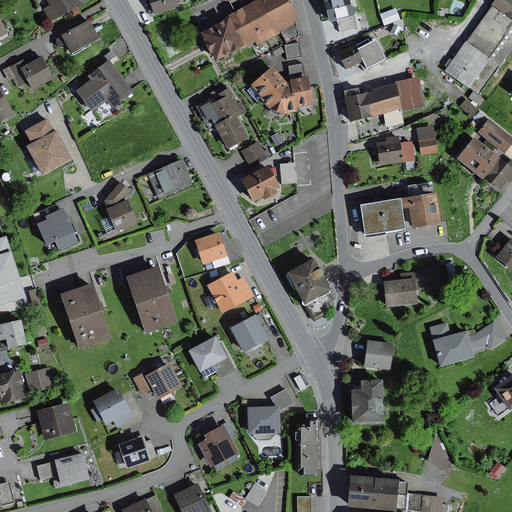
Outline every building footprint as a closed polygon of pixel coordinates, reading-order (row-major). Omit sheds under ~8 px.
[(44,0),(49,7),(42,10),(49,23),(90,0),(44,0)] [(146,0),(153,16),(177,7),(174,0),(146,0)] [(287,0),(258,0),(227,17),(228,19),(243,49),(255,43),(256,46),(279,34),(285,45),(299,37),(294,13),(287,0)] [(322,0),(328,23),(336,21),(338,33),(357,28),(355,18),(358,17),(354,0),(322,0)] [(511,0),(496,0),(491,8),(511,22),(511,0)] [(511,48),(511,22),(491,8),(465,43),(499,67),(511,48)] [(396,9),(379,15),(384,26),(400,20),(396,9)] [(243,49),(228,19),(197,34),(205,48),(209,57),(211,56),(215,62),(243,49)] [(88,21),(60,37),(60,38),(64,45),(70,54),(98,38),(88,21)] [(401,29),(393,25),(390,34),(398,37),(401,29)] [(192,27),(182,33),(189,47),(200,42),(192,27)] [(64,45),(60,38),(55,40),(57,49),(64,45)] [(368,40),(353,48),(361,63),(365,70),(384,60),(375,41),(370,44),(368,40)] [(499,67),(465,43),(444,72),(478,96),(499,67)] [(298,44),(285,46),(287,60),(301,58),(298,44)] [(353,46),(336,54),(344,72),(361,63),(353,48),(353,46)] [(24,60),(9,68),(20,87),(27,84),(31,92),(53,80),(41,57),(27,65),(24,60)] [(90,81),(75,92),(91,113),(106,101),(112,109),(133,93),(108,61),(87,77),(90,81)] [(303,64),(287,67),(290,81),(305,79),(303,64)] [(282,81),(271,68),(250,87),(261,99),(282,81)] [(305,79),(290,81),(288,82),(293,110),(312,107),(307,78),(305,79)] [(394,84),(394,86),(400,111),(401,115),(425,109),(418,78),(394,84)] [(284,82),(282,81),(261,99),(259,101),(269,111),(281,115),(281,116),(294,113),(293,110),(288,82),(284,82)] [(367,95),(372,118),(383,115),(400,111),(394,86),(373,91),(373,93),(367,95)] [(0,123),(14,115),(0,90),(0,123)] [(199,108),(206,122),(223,112),(225,115),(237,109),(241,115),(245,113),(240,103),(237,104),(228,90),(215,97),(218,102),(211,106),(209,103),(199,108)] [(357,90),(343,93),(349,123),(372,118),(367,95),(358,97),(357,90)] [(472,93),(468,99),(479,106),(483,101),(472,93)] [(466,100),(459,107),(471,118),(477,111),(466,100)] [(209,131),(215,128),(227,151),(247,140),(236,118),(241,115),(237,109),(225,115),(223,112),(206,122),(205,122),(209,131)] [(401,115),(400,111),(383,115),(385,128),(403,125),(401,115)] [(53,133),(47,120),(24,132),(30,145),(53,133)] [(511,139),(488,120),(455,161),(482,182),(484,180),(499,160),(511,143),(511,139)] [(433,127),(416,129),(420,156),(437,153),(433,127)] [(30,145),(25,148),(41,177),(71,161),(55,132),(53,133),(30,145)] [(278,133),(270,138),(275,147),(283,143),(278,133)] [(386,142),(375,144),(379,167),(414,161),(411,142),(399,144),(398,137),(385,139),(386,142)] [(259,143),(241,152),(247,163),(265,154),(259,143)] [(181,160),(147,175),(158,201),(192,186),(181,160)] [(499,160),(484,180),(499,192),(506,183),(509,185),(511,180),(511,176),(511,174),(511,161),(507,166),(499,160)] [(294,163),(278,164),(280,187),(296,185),(294,163)] [(267,168),(241,182),(252,203),(260,198),(262,202),(277,194),(275,191),(278,189),(267,168)] [(103,202),(107,210),(123,203),(130,192),(120,183),(103,202)] [(408,201),(399,203),(400,212),(408,210),(411,230),(438,225),(431,183),(406,188),(408,201)] [(107,210),(106,211),(116,234),(137,224),(127,201),(123,203),(107,210)] [(399,203),(359,208),(363,238),(403,232),(400,212),(399,203)] [(45,222),(36,226),(45,247),(73,235),(62,209),(43,217),(45,222)] [(218,234),(194,242),(202,266),(212,263),(226,258),(218,234)] [(511,241),(510,240),(494,259),(511,272),(511,241)] [(4,241),(0,241),(0,307),(24,300),(4,241)] [(226,258),(212,263),(214,269),(229,264),(227,258),(226,258)] [(312,261),(285,276),(302,308),(329,293),(321,278),(321,276),(319,273),(318,272),(312,261)] [(452,263),(444,265),(448,279),(456,277),(452,263)] [(414,280),(383,284),(386,309),(416,305),(415,292),(442,284),(437,267),(414,273),(414,280)] [(157,269),(125,280),(145,335),(176,324),(157,269)] [(232,273),(205,287),(221,316),(254,299),(243,278),(236,282),(232,273)] [(90,286),(60,296),(78,351),(109,340),(90,286)] [(35,290),(28,292),(33,307),(40,304),(35,290)] [(259,305),(253,307),(255,313),(261,311),(259,305)] [(260,314),(254,317),(264,336),(270,332),(260,314)] [(254,317),(229,330),(242,355),(267,341),(264,336),(254,317)] [(20,323),(0,326),(0,341),(5,340),(7,351),(25,347),(20,323)] [(446,324),(428,329),(440,369),(474,359),(472,350),(468,337),(466,333),(450,337),(446,324)] [(487,345),(491,350),(505,341),(493,324),(479,333),(487,345)] [(487,345),(479,333),(475,335),(468,337),(472,350),(483,347),(487,345)] [(47,339),(37,341),(40,351),(49,348),(47,339)] [(214,339),(187,353),(198,373),(212,366),(225,359),(214,339)] [(393,346),(366,342),(363,368),(389,371),(393,346)] [(225,359),(212,366),(219,380),(235,371),(228,358),(225,359)] [(168,365),(145,377),(152,390),(158,400),(181,388),(168,365)] [(50,369),(26,374),(30,393),(55,387),(50,369)] [(19,372),(0,376),(0,397),(2,404),(26,398),(19,372)] [(152,390),(145,377),(143,373),(132,379),(141,396),(152,390)] [(299,376),(294,379),(300,391),(306,388),(299,376)] [(511,376),(492,390),(498,398),(506,411),(508,413),(511,409),(511,376)] [(361,392),(350,392),(350,426),(382,425),(382,382),(360,383),(361,392)] [(116,389),(92,403),(95,408),(102,421),(105,426),(111,422),(116,430),(133,420),(116,389)] [(286,390),(273,398),(280,411),(294,404),(286,390)] [(506,411),(498,398),(490,404),(498,416),(506,411)] [(68,404),(36,413),(44,441),(75,433),(68,404)] [(102,421),(95,408),(90,411),(97,424),(102,421)] [(278,409),(247,410),(247,436),(279,435),(278,409)] [(227,423),(223,426),(231,441),(235,438),(227,423)] [(307,430),(298,431),(298,470),(301,470),(301,478),(312,477),(312,469),(315,469),(314,424),(307,424),(307,430)] [(205,443),(198,446),(210,469),(238,455),(231,441),(223,426),(201,437),(205,443)] [(450,465),(436,435),(426,463),(447,475),(450,465)] [(140,439),(117,447),(125,471),(148,463),(148,460),(142,443),(140,439)] [(150,440),(142,443),(148,460),(156,457),(150,440)] [(82,455),(53,462),(57,477),(60,488),(88,482),(82,455)] [(57,477),(53,462),(36,466),(40,481),(52,479),(57,477)] [(497,463),(490,472),(498,477),(504,469),(497,463)] [(408,484),(349,479),(346,509),(380,511),(394,511),(405,511),(407,496),(408,484)] [(9,483),(0,485),(0,506),(14,504),(9,483)] [(210,511),(197,485),(173,497),(180,511),(210,511)] [(267,493),(254,485),(245,499),(258,508),(267,493)] [(233,492),(228,499),(241,507),(246,501),(233,492)] [(456,494),(453,500),(463,505),(466,499),(456,494)] [(162,511),(154,496),(145,500),(151,511),(162,511)] [(406,511),(429,511),(431,498),(407,496),(405,511),(406,511)] [(310,511),(310,498),(297,498),(296,511),(310,511)] [(442,500),(431,498),(429,511),(447,511),(448,506),(442,505),(442,500)] [(151,511),(145,500),(121,511),(151,511)]
